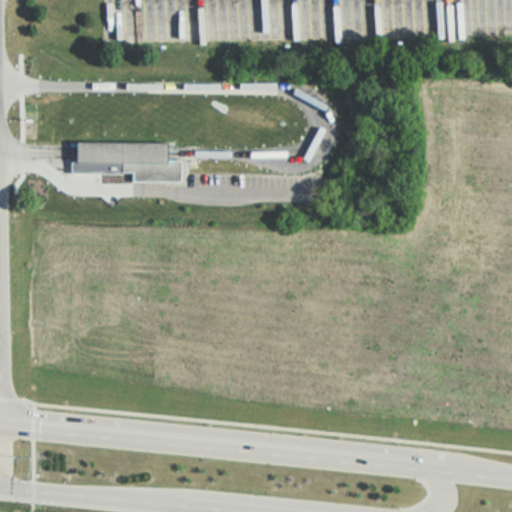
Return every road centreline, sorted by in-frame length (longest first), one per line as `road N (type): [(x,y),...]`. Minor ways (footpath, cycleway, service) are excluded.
road 1 (secondary): [(428,470),(0,422)]
road 2 (secondary): [(111,497),(183,492),(381,511)]
road 3 (secondary): [(0,487),(247,511)]
